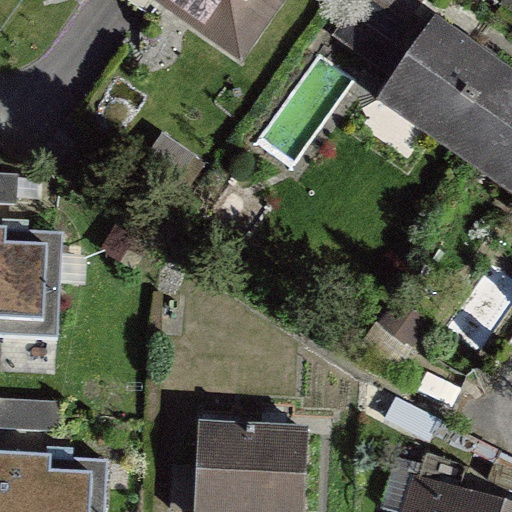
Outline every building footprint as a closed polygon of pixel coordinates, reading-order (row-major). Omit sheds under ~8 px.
[(273,0),(166,0),(239,50),(273,0)] [(425,55),(388,110),(511,192),(511,80),(440,32),(425,55)] [(0,332),(61,336),(67,235),(15,232),(0,230),(0,332)] [(302,511),(305,432),(202,428),(199,511),(302,511)] [(0,511),(104,511),(108,464),(55,460),(0,456),(0,511)] [(468,511),(411,495),(405,511),(468,511)]
